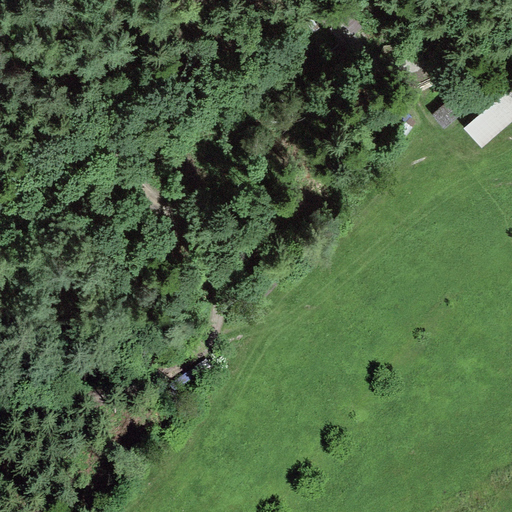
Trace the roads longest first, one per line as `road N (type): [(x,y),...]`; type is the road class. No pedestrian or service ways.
road 1 (track): [(0,418),(172,373),(212,334),(222,291),(215,272),(125,167),(111,143),(104,93),(123,44),(201,0)]
road 2 (track): [(511,32),(383,55),(345,43),(319,0)]
